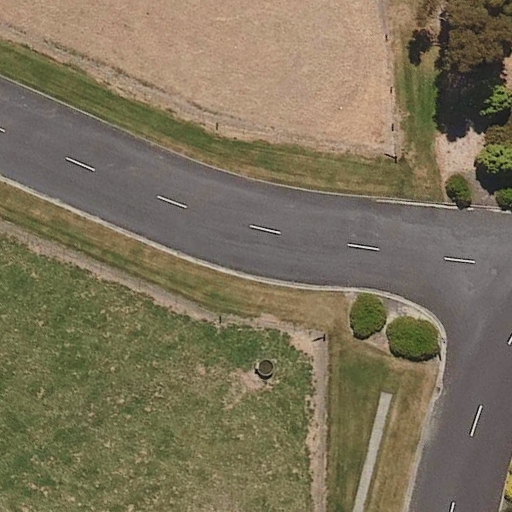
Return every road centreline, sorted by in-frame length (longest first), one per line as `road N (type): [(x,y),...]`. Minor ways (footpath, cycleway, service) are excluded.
road 1 (unclassified): [(511,260),(487,264),(258,227),(164,199),(0,127)]
road 2 (unclassified): [(511,342),(481,399),(452,511)]
